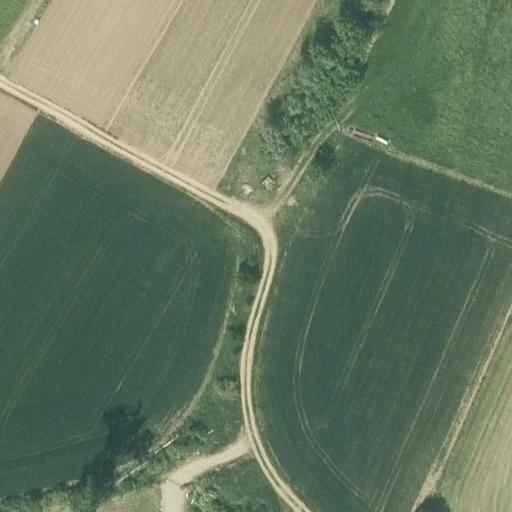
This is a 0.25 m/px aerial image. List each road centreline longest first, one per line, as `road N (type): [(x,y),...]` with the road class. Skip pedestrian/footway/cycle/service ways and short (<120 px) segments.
road 1 (track): [(0,71),(258,211),(271,241),(239,353),(244,414),(268,462),(318,511)]
road 2 (track): [(258,211),(334,106)]
